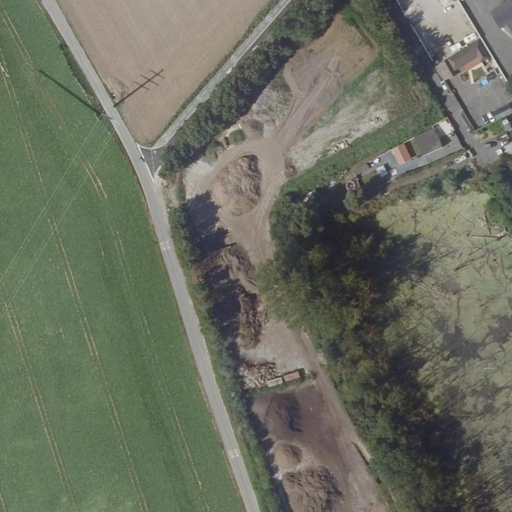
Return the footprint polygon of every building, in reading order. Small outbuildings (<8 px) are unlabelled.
[(414,4),(411,0),(399,0),(406,9),(414,4)] [(511,24),(511,0),(498,0),(490,5),(500,21),(507,17),(511,25),(511,24)] [(469,1),(464,3),(469,14),(474,12),(469,1)] [(419,35),(425,50),(429,49),(432,55),(444,50),(441,43),(439,44),(433,29),(419,35)] [(473,34),(461,40),(464,45),(476,39),(473,34)] [(511,113),(507,102),(490,109),(496,121),(511,113)] [(468,117),(474,128),(480,125),(474,114),(468,117)] [(436,127),(416,137),(426,156),(446,146),(436,127)] [(391,149),(395,160),(408,155),(404,143),(391,149)] [(233,245),(207,251),(215,286),(239,281),(234,263),(237,262),(233,245)] [(272,367),(283,364),(280,356),(270,360),(272,367)] [(283,374),(285,381),(299,378),(298,371),(283,374)]
